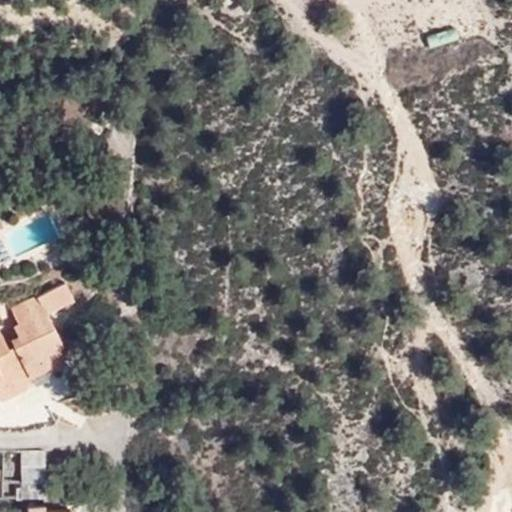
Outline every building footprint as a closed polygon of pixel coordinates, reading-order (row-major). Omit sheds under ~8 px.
[(430,48),(458,37),(454,24),(425,35),(430,48)] [(64,260),(58,268),(69,276),(76,268),(64,260)] [(0,410),(12,405),(7,395),(28,384),(33,393),(41,389),(50,385),(43,371),(49,368),(33,335),(60,321),(49,298),(0,323),(0,332),(2,336),(0,337),(0,354),(3,361),(0,362),(0,410)] [(0,438),(27,438),(12,405),(0,410),(0,438)] [(29,511),(31,467),(4,467),(2,511),(29,511)]
